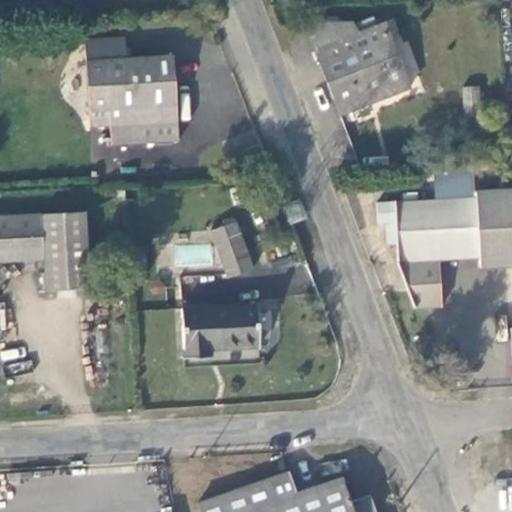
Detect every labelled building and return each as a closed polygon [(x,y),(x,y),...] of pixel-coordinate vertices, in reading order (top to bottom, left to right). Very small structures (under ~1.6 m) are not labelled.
[(132,0),(0,0),(0,8),(132,2),(132,0)] [(301,26),(287,34),(323,120),(391,92),(366,30),(359,33),(356,26),(348,30),(350,35),(333,42),(330,31),(301,26)] [(72,48),(75,137),(97,136),(97,156),(161,154),(161,132),(159,68),(112,69),(111,47),(72,48)] [(476,85),(461,88),(465,106),(479,103),(476,85)] [(247,147),(223,156),(229,173),(236,174),(255,167),(247,147)] [(467,205),(373,209),(374,229),(386,228),(387,251),(396,250),(397,271),(405,317),(433,315),(431,267),(470,266),(471,276),(511,274),(511,198),(467,200),(467,205)] [(26,218),(0,219),(0,262),(27,261),(34,292),(77,291),(73,214),(44,214),(26,218)] [(219,225),(193,232),(206,283),(232,277),(219,225)] [(246,306),(169,309),(171,362),(195,361),(195,352),(248,350),(246,306)] [(511,334),(494,335),(496,374),(511,373),(511,334)] [(275,479),(184,511),(361,511),(358,503),(336,511),(326,484),(282,499),(275,479)]
